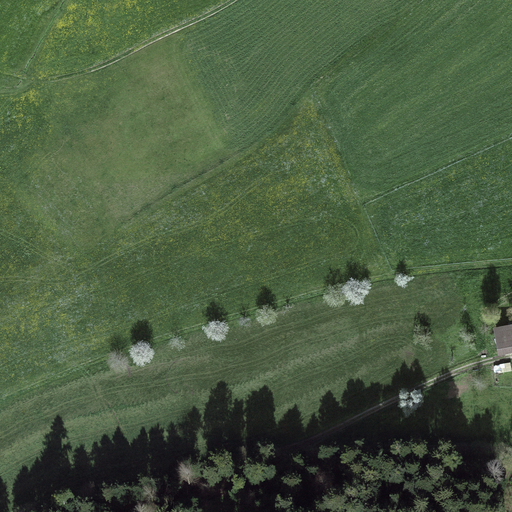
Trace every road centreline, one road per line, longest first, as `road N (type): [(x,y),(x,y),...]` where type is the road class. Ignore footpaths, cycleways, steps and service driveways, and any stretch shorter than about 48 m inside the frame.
road 1 (track): [(511,264),(395,277),(251,315),(0,404)]
road 2 (track): [(511,355),(416,385),(294,454),(91,500),(69,511)]
road 3 (track): [(233,0),(95,67),(38,80),(0,72)]
